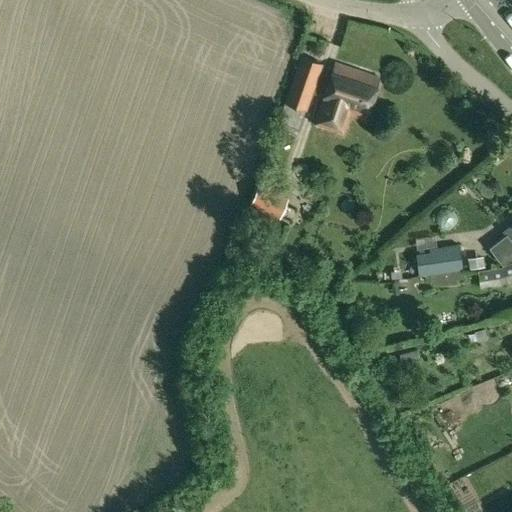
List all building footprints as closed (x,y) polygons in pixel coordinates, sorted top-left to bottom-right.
[(278,121),(299,129),(305,110),(306,111),(323,63),(300,55),(284,103),(278,121)] [(314,123),(343,133),(349,115),(365,121),(379,78),(334,62),(314,123)] [(250,217),(274,226),(277,218),(279,219),(289,193),(259,182),(249,207),(253,208),(250,217)] [(511,234),(508,238),(506,235),(488,249),(502,266),(511,257),(511,234)] [(431,256),(417,258),(419,276),(463,270),(460,248),(430,252),(431,256)] [(482,258),(468,260),(469,269),(483,267),(482,258)] [(478,272),(480,286),(485,285),(505,280),(511,277),(511,263),(501,268),(482,273),(482,272),(478,272)] [(484,328),(475,331),(477,340),(487,338),(484,328)] [(417,348),(399,352),(401,360),(419,356),(417,348)]
